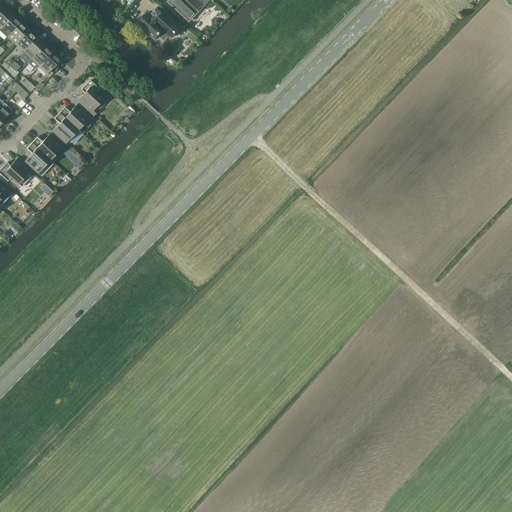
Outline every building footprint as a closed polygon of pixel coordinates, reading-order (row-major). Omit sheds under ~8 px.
[(199,10),(208,0),(169,0),(168,2),(189,21),(195,14),(196,15),(200,11),(199,10)] [(0,7),(0,28),(13,14),(10,11),(9,12),(4,8),(3,10),(0,7)] [(167,17),(162,12),(157,8),(151,15),(148,12),(139,23),(144,28),(142,30),(147,35),(149,33),(156,39),(160,35),(165,40),(169,35),(172,37),(182,27),(169,15),(167,17)] [(13,14),(0,28),(0,30),(7,37),(9,34),(20,23),(16,19),(17,18),(13,14)] [(9,34),(7,37),(15,44),(29,29),(26,26),(25,27),(20,23),(9,34)] [(29,29),(15,44),(23,52),(36,37),(32,34),(33,33),(29,29)] [(195,43),(199,38),(190,30),(186,35),(195,43)] [(23,52),(19,56),(27,63),(31,59),(45,44),(42,41),(41,42),(36,37),(23,52)] [(31,59),(27,63),(35,70),(39,66),(52,52),(48,48),(49,47),(45,44),(31,59)] [(52,52),(39,66),(47,74),(52,68),(53,69),(56,65),(60,59),(56,55),(53,51),(52,52)] [(26,80),(22,84),(30,92),(35,87),(26,80)] [(96,108),(104,99),(97,93),(100,89),(90,80),(81,90),(85,93),(78,101),(94,116),(99,111),(96,108)] [(108,85),(103,90),(108,94),(112,89),(108,85)] [(20,87),(16,91),(24,99),(28,94),(20,87)] [(12,97),(7,101),(13,108),(18,104),(12,97)] [(0,124),(1,123),(2,124),(5,120),(10,114),(12,111),(4,103),(2,106),(1,106),(0,107),(0,124)] [(64,107),(59,113),(78,130),(86,122),(89,124),(94,119),(77,104),(70,112),(64,107)] [(59,124),(52,131),(66,144),(78,130),(59,113),(54,119),(59,124)] [(37,137),(31,143),(51,160),(63,146),(49,134),(42,142),(37,137)] [(32,154),(25,162),(38,174),(41,177),(54,163),(51,160),(31,143),(26,149),(32,154)] [(68,149),(64,154),(75,164),(79,160),(68,149)] [(6,163),(0,169),(0,174),(7,182),(11,178),(20,187),(34,174),(17,158),(10,166),(6,163)] [(0,205),(12,193),(0,182),(0,205)]
